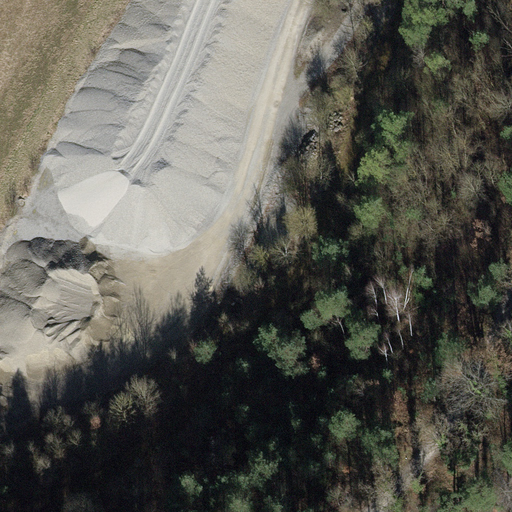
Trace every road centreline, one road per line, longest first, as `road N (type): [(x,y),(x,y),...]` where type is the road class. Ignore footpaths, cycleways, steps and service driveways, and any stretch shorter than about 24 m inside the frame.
road 1 (track): [(405,0),(297,273),(226,371),(108,468),(0,510)]
road 2 (track): [(386,0),(353,11),(222,314),(158,370),(0,420)]
road 3 (track): [(511,296),(488,364),(425,471),(374,511)]
